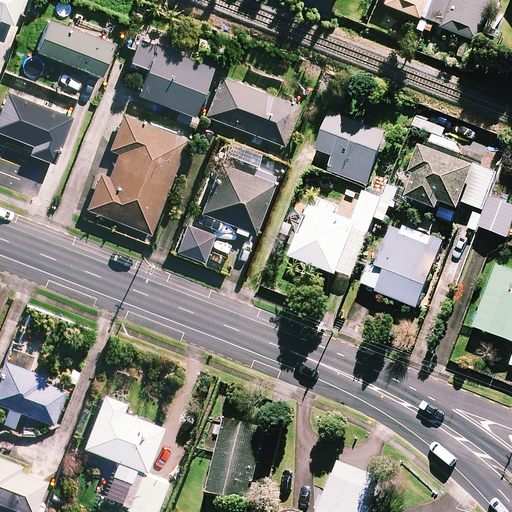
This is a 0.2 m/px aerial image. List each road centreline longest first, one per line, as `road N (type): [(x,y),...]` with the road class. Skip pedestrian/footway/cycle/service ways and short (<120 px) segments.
road 1 (secondary): [(0,237),(335,366),(380,391)]
road 2 (residential): [(380,391),(467,403),(511,420)]
